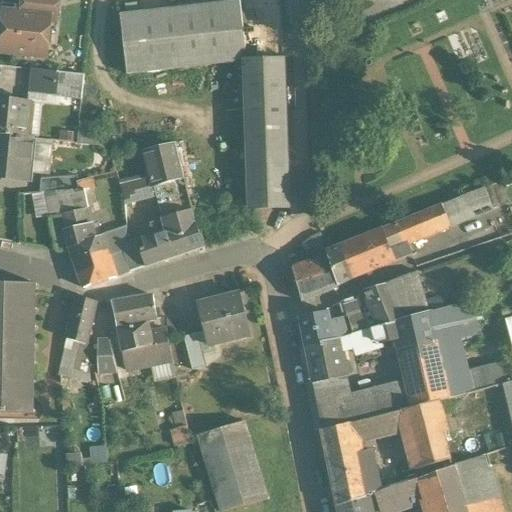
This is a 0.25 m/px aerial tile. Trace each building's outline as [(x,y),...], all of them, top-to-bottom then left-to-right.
[(57,0),(23,0),(22,13),(49,16),(48,21),(55,22),(57,0)] [(239,3),(120,17),(127,77),(246,64),(239,3)] [(49,16),(22,13),(21,17),(4,16),(1,52),(44,57),(48,21),(49,16)] [(282,63),(246,64),(247,138),(284,137),(282,63)] [(28,96),(56,99),(59,74),(31,71),(28,96)] [(59,74),(56,99),(82,102),(84,77),(59,74)] [(30,104),(0,100),(0,138),(26,141),(30,104)] [(79,124),(87,133),(105,116),(97,108),(79,124)] [(287,209),(284,137),(247,138),(250,211),(287,209)] [(26,141),(0,138),(0,179),(2,180),(3,174),(26,176),(28,158),(32,159),(33,142),(26,141)] [(174,145),(143,153),(150,179),(153,191),(154,190),(181,183),(178,166),(178,164),(174,145)] [(65,192),(80,191),(78,184),(78,178),(40,179),(40,194),(44,193),(65,192)] [(150,179),(125,186),(130,205),(155,198),(156,198),(154,190),(153,191),(150,179)] [(181,183),(154,190),(156,198),(155,198),(161,221),(190,212),(181,183)] [(125,186),(120,187),(124,198),(124,206),(130,205),(125,186)] [(65,192),(70,213),(89,210),(84,190),(80,191),(65,192)] [(433,210),(439,231),(493,213),(485,191),(433,210)] [(63,215),(70,213),(65,192),(44,193),(49,218),(63,215)] [(67,230),(92,225),(89,210),(70,213),(63,215),(67,230)] [(433,210),(396,226),(404,245),(439,231),(433,210)] [(138,253),(124,257),(129,275),(205,250),(197,230),(195,231),(190,212),(161,221),(159,221),(162,232),(136,244),(138,253)] [(63,215),(49,218),(57,250),(70,247),(67,230),(63,215)] [(92,225),(67,230),(70,247),(71,248),(95,239),(92,225)] [(396,226),(341,250),(352,282),(377,271),(373,258),(404,245),(396,226)] [(126,230),(103,237),(108,251),(116,280),(129,275),(124,257),(126,230)] [(320,261),(328,258),(326,255),(320,235),(304,244),(308,254),(310,264),(320,261)] [(71,248),(70,248),(72,254),(79,275),(96,270),(91,256),(108,251),(103,237),(95,239),(71,248)] [(404,245),(373,258),(377,271),(409,257),(404,245)] [(341,250),(326,255),(328,258),(333,274),(337,288),(352,282),(341,250)] [(108,251),(91,256),(96,270),(79,275),(83,291),(116,280),(108,251)] [(308,254),(289,261),(292,271),(310,264),(308,254)] [(292,271),(291,271),(295,286),(315,280),(325,277),(320,261),(310,264),(292,271)] [(416,272),(405,276),(409,296),(390,303),(396,323),(429,314),(425,301),(416,272)] [(315,280),(295,286),(301,304),(337,288),(333,274),(325,277),(315,280)] [(384,287),(390,303),(409,296),(405,276),(383,283),(384,287)] [(38,285),(13,284),(12,283),(0,282),(0,413),(38,415),(38,412),(35,412),(35,384),(38,384),(38,382),(35,382),(35,366),(38,366),(38,364),(35,364),(35,348),(38,348),(38,346),(35,346),(35,330),(38,329),(38,327),(35,327),(35,311),(38,311),(38,309),(35,309),(35,288),(38,288),(38,285)] [(384,287),(363,293),(370,311),(373,321),(377,328),(396,323),(390,303),(384,287)] [(196,305),(207,351),(251,340),(239,294),(196,305)] [(425,301),(429,314),(452,308),(448,295),(425,301)] [(96,304),(77,299),(69,337),(82,338),(84,324),(91,324),(96,304)] [(131,302),(112,305),(117,330),(134,326),(131,302)] [(343,307),(346,319),(350,328),(373,321),(370,311),(360,314),(356,302),(343,307)] [(431,325),(450,399),(474,393),(470,378),(461,342),(480,337),(472,303),(452,308),(429,314),(431,325)] [(327,314),(299,320),(304,350),(338,343),(333,322),(329,323),(327,314)] [(431,325),(429,314),(396,323),(400,337),(431,325)] [(346,319),(333,322),(338,343),(354,338),(354,337),(350,328),(346,319)] [(350,328),(354,337),(377,328),(373,321),(350,328)] [(156,322),(141,325),(145,341),(162,337),(160,329),(158,329),(157,326),(156,322)] [(396,323),(377,328),(384,341),(385,343),(400,339),(400,337),(396,323)] [(82,338),(69,337),(68,343),(86,348),(91,324),(84,324),(82,338)] [(134,326),(117,330),(121,355),(146,349),(145,341),(141,325),(134,326)] [(450,399),(431,325),(400,337),(400,339),(410,381),(417,408),(441,402),(450,399)] [(354,338),(338,343),(340,353),(384,341),(377,328),(354,337),(354,338)] [(191,373),(206,370),(197,336),(183,340),(191,373)] [(86,348),(68,343),(61,373),(61,380),(90,387),(88,348),(86,348)] [(118,376),(109,343),(97,343),(98,376),(118,376)] [(146,349),(121,355),(124,370),(172,361),(168,343),(146,349)] [(338,343),(304,350),(312,385),(345,378),(340,353),(338,343)] [(470,378),(474,393),(503,386),(511,383),(511,379),(509,368),(470,378)] [(345,378),(312,385),(321,432),(350,425),(399,412),(417,408),(410,381),(349,397),(345,378)] [(511,383),(503,386),(511,424),(511,383)] [(417,408),(399,412),(403,428),(419,480),(453,468),(445,437),(450,436),(441,402),(417,408)] [(399,412),(350,425),(353,441),(403,428),(399,412)] [(243,424),(197,438),(218,511),(232,511),(267,501),(243,424)] [(350,425),(321,432),(324,447),(353,441),(350,425)] [(190,440),(187,428),(169,433),(173,451),(192,446),(190,440)] [(353,441),(324,447),(336,509),(363,497),(365,497),(363,486),(353,441)] [(68,470),(77,468),(82,468),(80,455),(67,457),(68,470)] [(502,511),(487,456),(453,468),(460,492),(465,507),(467,511),(502,511)] [(82,468),(77,468),(80,487),(94,484),(91,466),(82,468)] [(415,481),(422,502),(460,492),(453,468),(419,480),(415,481)] [(409,476),(394,480),(396,488),(411,482),(410,478),(409,476)] [(394,480),(363,486),(365,497),(396,488),(394,480)] [(411,482),(396,488),(365,497),(363,497),(366,511),(389,511),(422,502),(415,481),(411,482)] [(189,511),(212,511),(205,488),(195,492),(201,509),(190,510),(189,511)] [(460,492),(422,502),(425,511),(442,511),(465,507),(460,492)] [(366,511),(363,497),(336,509),(337,511),(366,511)]
